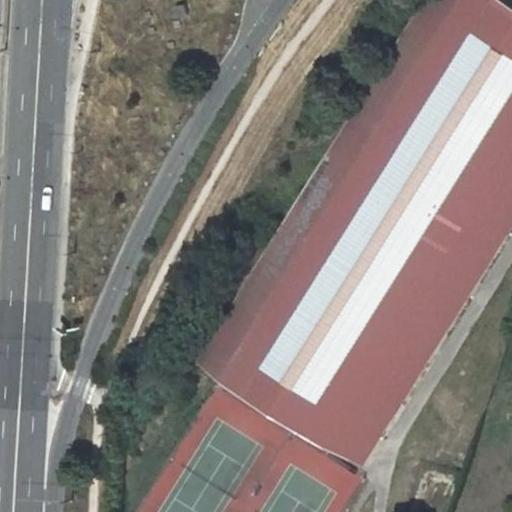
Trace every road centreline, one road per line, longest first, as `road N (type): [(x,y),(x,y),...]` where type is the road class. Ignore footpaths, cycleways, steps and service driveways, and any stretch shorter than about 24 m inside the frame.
road 1 (primary): [(45,511),(78,386),(128,259),(195,131),(283,0)]
road 2 (primary): [(34,511),(57,0)]
road 3 (primary): [(26,0),(0,467)]
